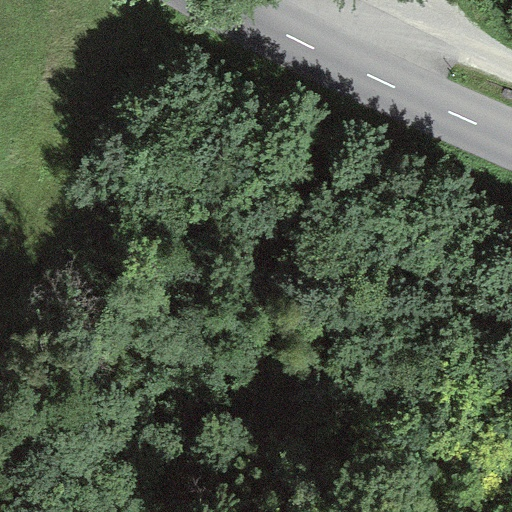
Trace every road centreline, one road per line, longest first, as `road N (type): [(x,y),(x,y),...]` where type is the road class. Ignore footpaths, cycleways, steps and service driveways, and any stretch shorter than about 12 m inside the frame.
road 1 (tertiary): [(511,134),(274,30),(227,0)]
road 2 (track): [(274,30),(390,13),(511,67)]
